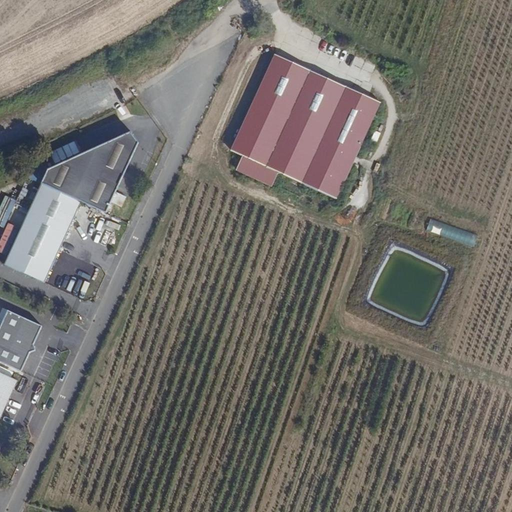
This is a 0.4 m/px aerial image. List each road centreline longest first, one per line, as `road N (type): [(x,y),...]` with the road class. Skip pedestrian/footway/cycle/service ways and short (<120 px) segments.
road 1 (track): [(267,0),(283,32),(255,53),(215,146),(225,179),(357,231),(341,321),(511,381)]
road 2 (unclassified): [(15,511),(196,117),(217,41)]
